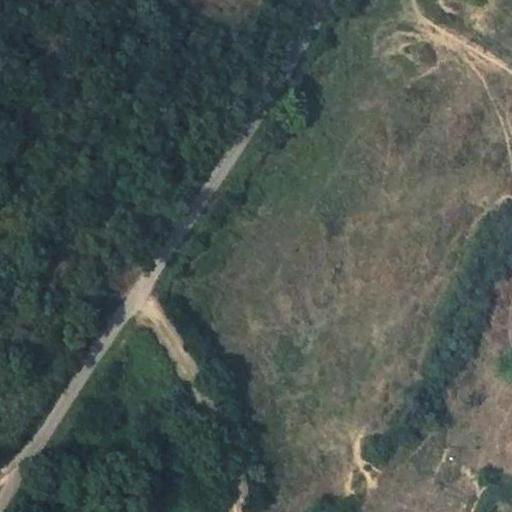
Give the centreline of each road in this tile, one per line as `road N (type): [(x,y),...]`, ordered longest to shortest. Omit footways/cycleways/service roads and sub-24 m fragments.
road 1 (unclassified): [(332,0),(0,511)]
road 2 (track): [(144,292),(194,371),(227,451),(237,511)]
